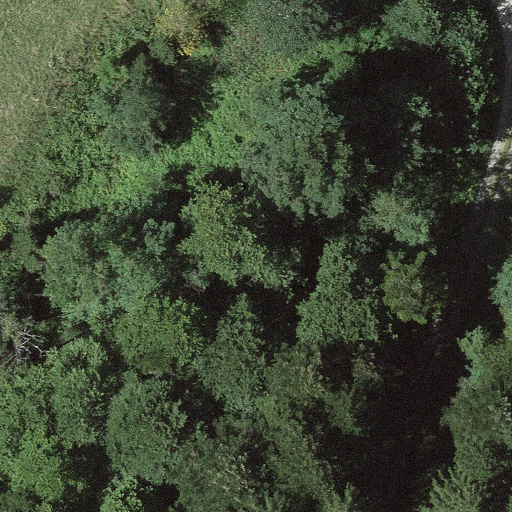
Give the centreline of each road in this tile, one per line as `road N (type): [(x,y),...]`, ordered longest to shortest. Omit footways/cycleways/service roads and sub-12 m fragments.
road 1 (track): [(511,214),(364,495),(366,511)]
road 2 (track): [(477,0),(511,206)]
